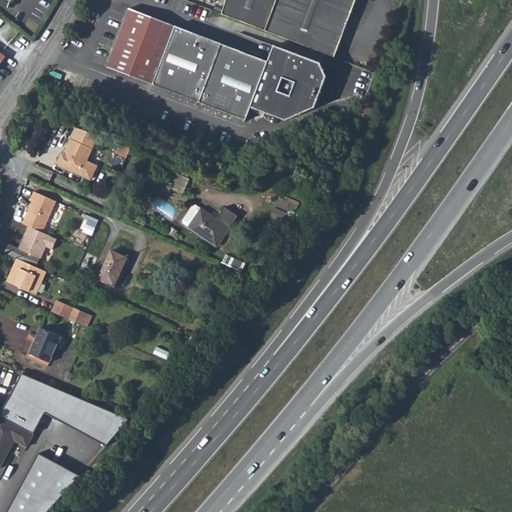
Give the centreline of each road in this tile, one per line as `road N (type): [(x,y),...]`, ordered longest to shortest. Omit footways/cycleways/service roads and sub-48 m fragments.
road 1 (trunk): [(433,0),(409,117),(386,181),(352,242),(277,342),(268,374)]
road 2 (trunk): [(511,44),(389,221),(268,374)]
road 3 (trunk): [(298,406),(511,119)]
road 4 (trunk): [(298,406),(325,397),(397,320),(511,239)]
road 5 (trunk): [(268,374),(151,511)]
road 6 (trunk): [(208,511),(298,406)]
road 7 (residential): [(73,0),(0,110)]
